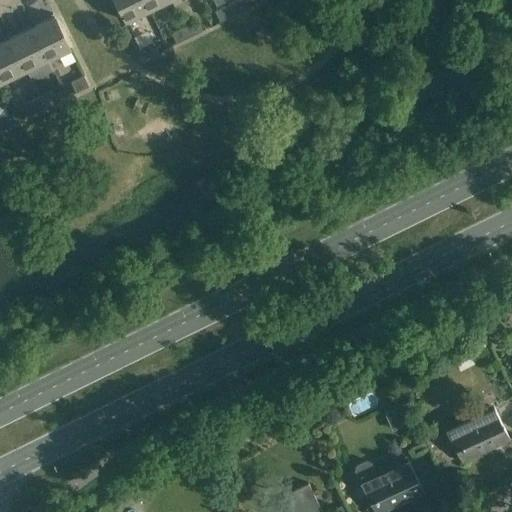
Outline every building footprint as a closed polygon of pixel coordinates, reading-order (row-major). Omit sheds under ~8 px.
[(148,10),(143,0),(115,0),(126,21),(148,10)] [(143,0),(148,10),(169,0),(143,0)] [(236,0),(227,5),(233,16),(245,9),(240,0),(236,0)] [(233,16),(227,5),(214,11),(220,22),(233,16)] [(32,27),(48,60),(70,49),(54,16),(32,27)] [(197,19),(183,26),(189,37),(202,31),(197,19)] [(189,37),(183,26),(171,32),(176,43),(189,37)] [(48,60),(32,27),(10,38),(26,70),(48,60)] [(26,70),(10,38),(0,42),(0,72),(4,81),(26,70)] [(158,52),(152,42),(140,48),(145,59),(158,52)] [(89,86),(83,75),(70,82),(75,92),(89,86)] [(57,102),(51,90),(39,96),(44,108),(57,102)] [(44,108),(39,96),(26,103),(31,114),(44,108)] [(8,112),(0,115),(0,128),(0,129),(13,123),(8,112)] [(379,390),(390,393),(393,382),(382,378),(379,390)] [(508,436),(493,406),(446,429),(461,459),(508,436)] [(408,459),(377,474),(372,463),(367,461),(358,466),(356,471),(375,511),(422,488),(408,459)] [(322,511),(308,483),(281,496),(289,511),(322,511)]
